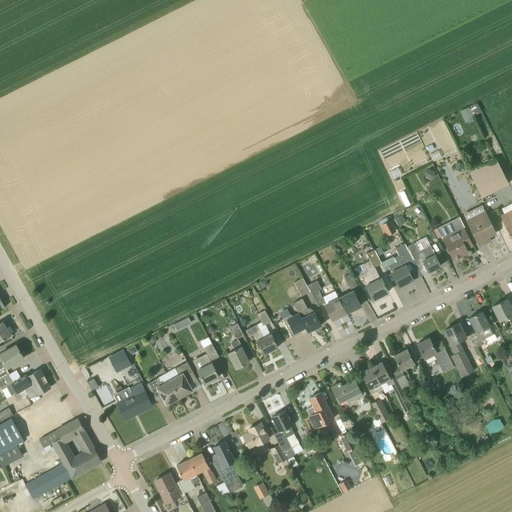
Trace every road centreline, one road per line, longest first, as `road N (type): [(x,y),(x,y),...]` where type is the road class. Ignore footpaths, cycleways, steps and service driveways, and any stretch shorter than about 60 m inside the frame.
road 1 (residential): [(118,462),(511,261)]
road 2 (unclassified): [(118,462),(0,256)]
